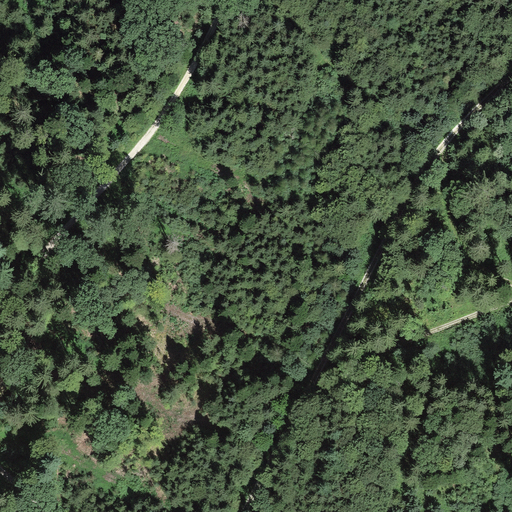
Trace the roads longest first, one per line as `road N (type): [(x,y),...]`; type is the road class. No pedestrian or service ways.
road 1 (track): [(511,72),(420,169),(242,511)]
road 2 (track): [(0,304),(177,96),(227,0)]
road 3 (track): [(315,378),(511,301)]
road 4 (track): [(447,135),(447,214),(462,252),(511,284)]
